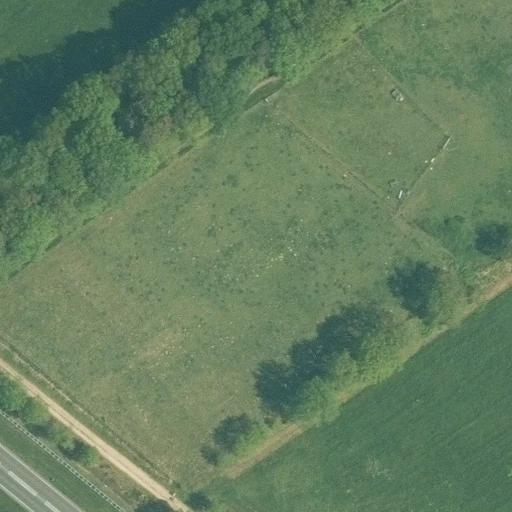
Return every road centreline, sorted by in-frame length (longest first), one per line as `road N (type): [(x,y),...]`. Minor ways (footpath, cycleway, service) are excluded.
road 1 (track): [(0,273),(282,72)]
road 2 (track): [(0,366),(179,511)]
